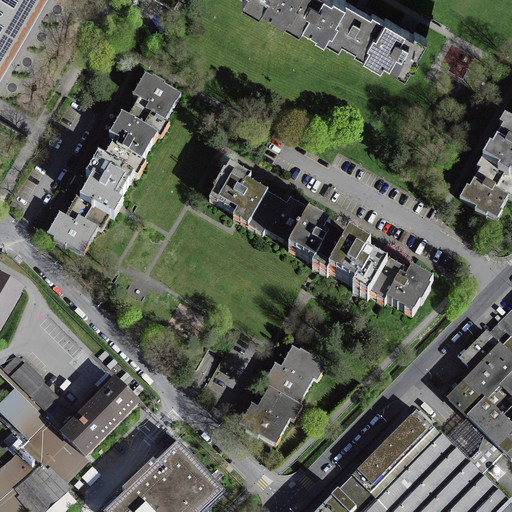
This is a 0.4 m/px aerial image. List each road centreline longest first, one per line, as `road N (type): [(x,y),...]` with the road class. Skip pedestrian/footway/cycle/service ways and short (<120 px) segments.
road 1 (residential): [(284,503),(27,251),(0,234)]
road 2 (residential): [(284,503),(511,268)]
